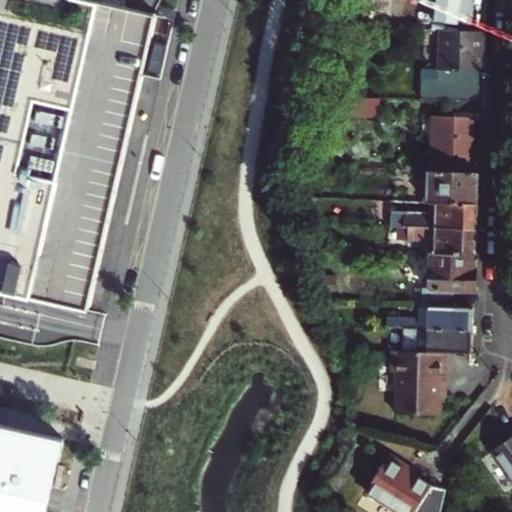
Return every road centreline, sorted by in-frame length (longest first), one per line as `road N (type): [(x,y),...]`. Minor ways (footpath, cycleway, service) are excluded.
road 1 (residential): [(215,0),(97,511)]
road 2 (residential): [(511,335),(502,331),(511,22)]
road 3 (unknown): [(135,341),(0,306)]
road 4 (unknown): [(511,359),(443,471)]
